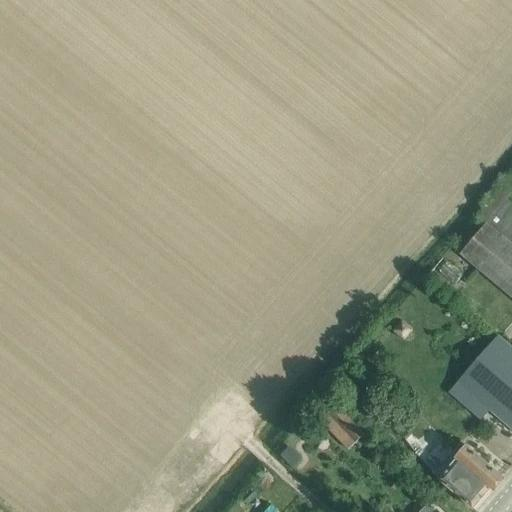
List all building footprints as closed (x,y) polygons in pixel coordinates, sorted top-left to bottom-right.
[(485,221),(511,243),(511,205),(506,200),(511,192),(511,172),(477,215),(485,221)] [(511,243),(485,221),(458,254),(511,298),(511,243)] [(491,410),(505,423),(511,429),(511,347),(500,337),(459,382),(491,410)] [(466,408),(475,397),(459,382),(450,395),(466,408)] [(490,410),(491,410),(475,397),(466,409),(480,422),(490,410)] [(334,402),(317,418),(327,428),(334,421),(349,437),(359,428),(334,402)] [(437,466),(452,450),(436,437),(422,453),(437,466)] [(472,508),(490,488),(495,487),(501,480),(501,475),(467,446),(439,479),(472,508)] [(436,511),(427,503),(419,511),(436,511)]
